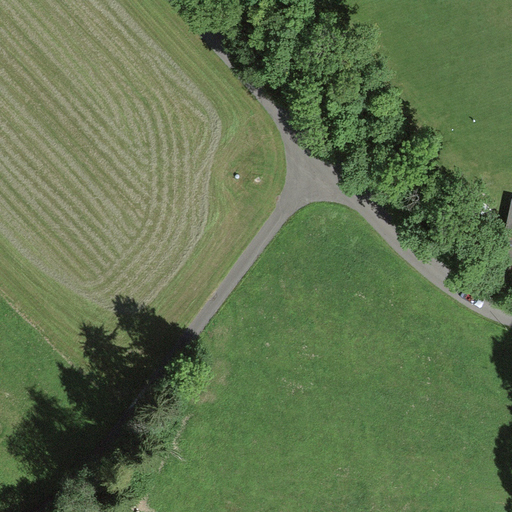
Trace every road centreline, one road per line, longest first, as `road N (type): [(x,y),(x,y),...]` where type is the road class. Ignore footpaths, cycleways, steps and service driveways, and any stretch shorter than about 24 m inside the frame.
road 1 (residential): [(180,0),(420,255),(511,312)]
road 2 (track): [(324,157),(78,485),(44,511)]
